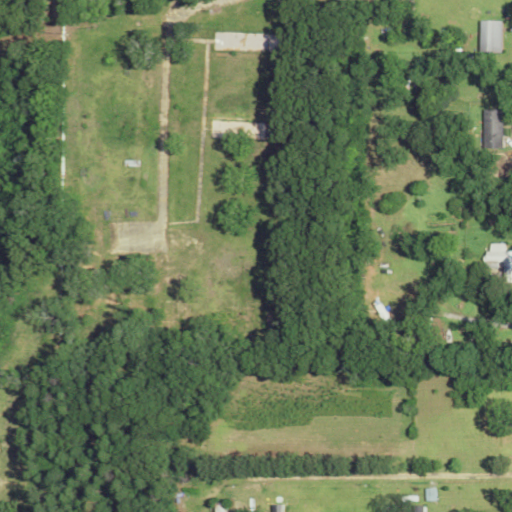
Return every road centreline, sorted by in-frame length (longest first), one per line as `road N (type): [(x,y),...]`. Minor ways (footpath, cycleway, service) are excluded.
road 1 (residential): [(164,257),(164,60),(182,15),(256,0)]
road 2 (residential): [(511,168),(287,170),(248,236)]
